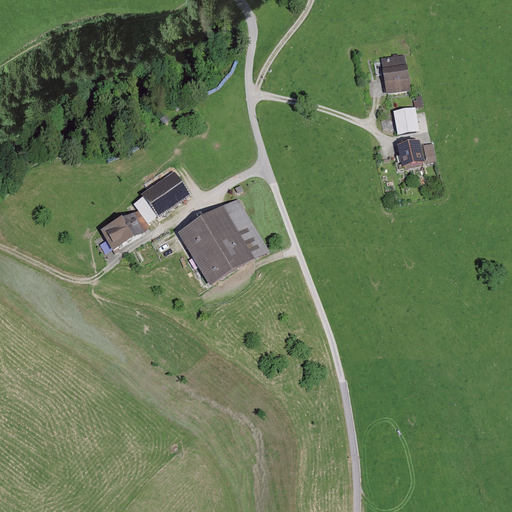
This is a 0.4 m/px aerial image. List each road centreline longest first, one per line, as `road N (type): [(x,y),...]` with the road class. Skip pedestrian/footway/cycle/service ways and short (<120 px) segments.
road 1 (unclassified): [(239,0),(251,19),(253,117),(265,164),(344,383),(359,511)]
road 2 (track): [(265,164),(95,281),(72,279),(0,246)]
